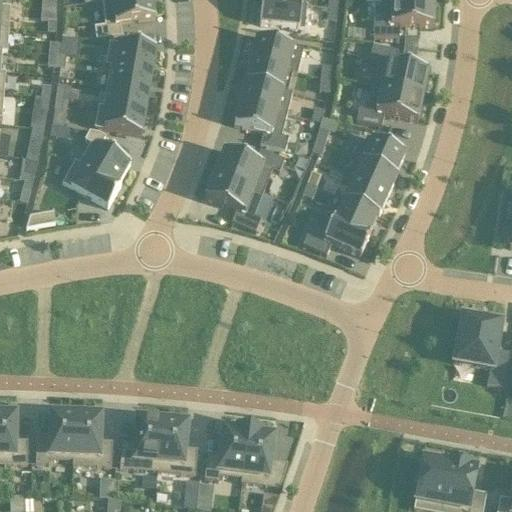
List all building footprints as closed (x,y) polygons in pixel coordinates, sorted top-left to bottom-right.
[(40,0),(40,22),(54,22),(54,0),(40,0)] [(150,0),(142,0),(101,5),(104,29),(93,30),(95,43),(121,40),(119,28),(154,24),(150,0)] [(262,0),(262,4),(262,5),(299,9),(299,8),(300,0),(262,0)] [(327,0),(327,11),(336,12),(337,0),(327,0)] [(433,4),(380,3),(379,27),(372,27),(372,42),(398,42),(398,30),(432,30),(433,4)] [(262,5),(262,4),(261,4),(258,28),(303,33),(306,8),(299,8),(299,9),(262,5)] [(0,9),(0,32),(7,33),(9,10),(0,9)] [(336,12),(327,11),(325,24),(335,25),(336,12)] [(55,37),(55,25),(47,25),(46,37),(55,37)] [(416,51),(416,40),(403,41),(403,50),(416,51)] [(57,47),(56,59),(64,60),(76,61),(77,43),(62,42),(61,47),(60,47),(57,47)] [(255,42),(249,64),(292,74),(291,76),(296,78),(302,54),(255,42)] [(109,68),(151,75),(155,53),(108,45),(104,68),(109,69),(109,68)] [(47,58),(56,59),(57,47),(49,46),(47,58)] [(370,89),(422,100),(427,75),(394,68),(397,55),(371,50),(368,64),(375,65),(370,89)] [(414,61),(416,51),(403,50),(402,58),(414,61)] [(56,59),(47,58),(46,71),(55,71),(56,59)] [(64,60),(56,59),(55,71),(63,72),(64,60)] [(292,74),(249,64),(244,86),(286,96),(287,95),(291,76),(292,74)] [(109,68),(109,69),(105,89),(148,97),(151,75),(109,68)] [(319,83),(329,84),(330,71),(321,70),(319,83)] [(329,84),(319,83),(318,96),(328,97),(329,84)] [(244,86),(238,108),(285,120),(291,97),(287,95),(286,96),(244,86)] [(42,89),(40,101),(48,102),(50,90),(42,89)] [(105,89),(102,110),(144,118),(148,97),(105,89)] [(422,100),(370,89),(365,113),(358,112),(355,126),(380,131),(383,119),(416,126),(422,100)] [(56,91),(54,103),(63,104),(64,92),(56,91)] [(48,102),(40,101),(38,113),(47,114),(48,102)] [(63,104),(54,103),(53,115),(61,116),(63,104)] [(285,120),(238,108),(233,130),(262,137),(259,150),(284,156),(287,142),(280,140),(285,120)] [(102,110),(97,109),(93,132),(140,140),(144,118),(102,110)] [(310,125),(320,127),(323,114),(313,112),(310,125)] [(66,141),(67,130),(50,128),(48,139),(66,141)] [(32,132),(29,146),(40,148),(43,134),(32,132)] [(318,133),(314,145),(324,148),(328,136),(318,133)] [(89,147),(78,167),(77,167),(117,190),(117,189),(129,169),(98,151),(104,141),(97,137),(88,135),(83,144),(89,147)] [(394,180),(395,179),(404,158),(365,141),(355,163),(360,165),(394,180)] [(324,148),(314,145),(310,158),(320,161),(324,148)] [(213,178),(262,198),(271,175),(278,177),(283,164),(259,155),(254,167),(223,154),(213,178)] [(28,164),(26,176),(34,178),(36,166),(28,164)] [(77,167),(78,167),(73,165),(61,187),(107,213),(119,191),(117,189),(117,190),(77,167)] [(360,165),(351,184),(387,200),(396,179),(395,179),(394,180),(360,165)] [(310,176),(306,188),(315,192),(320,179),(310,176)] [(262,198),(213,178),(203,203),(235,215),(230,227),(255,237),(260,223),(253,221),(262,198)] [(351,184),(343,204),(376,219),(376,220),(377,220),(387,200),(351,184)] [(315,192),(306,188),(301,200),(310,204),(315,192)] [(21,193),(18,205),(26,207),(29,195),(21,193)] [(343,204),(334,223),(334,224),(367,239),(368,238),(376,220),(376,219),(343,204)] [(52,216),(29,221),(25,234),(54,228),(52,216)] [(334,224),(334,223),(324,218),(314,239),(308,236),(302,250),(325,260),(330,248),(359,261),(369,238),(368,238),(367,239),(334,224)] [(461,320),(452,367),(488,373),(485,389),(503,392),(509,357),(495,354),(500,327),(495,326),(496,322),(480,319),(480,323),(461,320)] [(15,417),(0,417),(0,470),(26,471),(27,444),(15,444),(15,417)] [(73,466),(75,418),(50,417),(48,443),(35,443),(34,469),(49,469),(49,465),(71,466),(73,466)] [(73,466),(71,466),(71,471),(110,472),(111,446),(99,446),(100,419),(75,418),(73,466)] [(156,476),(161,424),(136,422),(134,448),(121,447),(118,473),(156,476)] [(161,424),(156,476),(194,480),(196,454),(183,453),(186,426),(161,424)] [(241,483),(248,434),(236,432),(236,434),(223,433),(219,459),(207,457),(203,483),(217,485),(218,480),(240,483),(241,483)] [(241,483),(240,483),(239,488),(278,493),(286,468),(269,466),(272,439),(259,438),(259,435),(248,434),(241,483)] [(440,511),(449,467),(448,467),(422,462),(412,511),(440,511)] [(449,467),(440,511),(482,511),(485,498),(471,495),(476,472),(467,470),(468,467),(449,463),(448,467),(449,467)] [(107,511),(118,511),(118,501),(108,500),(107,511)] [(511,511),(511,503),(499,501),(496,511),(511,511)] [(184,502),(183,511),(195,511),(197,504),(184,502)]
